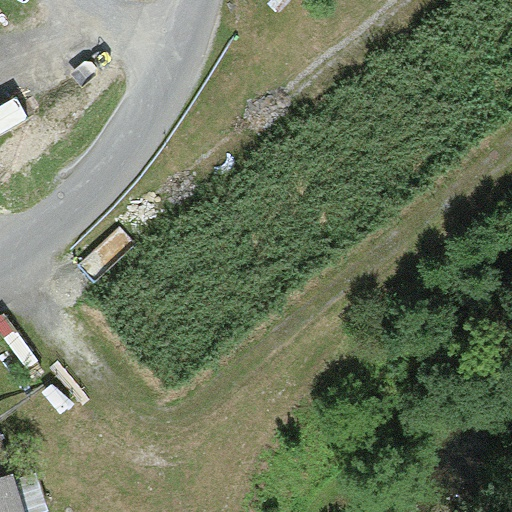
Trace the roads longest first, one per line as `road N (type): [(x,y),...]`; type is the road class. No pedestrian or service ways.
road 1 (track): [(0,268),(134,412),(157,415),(183,406),(511,147)]
road 2 (track): [(406,0),(37,306)]
road 3 (unclassified): [(0,268),(117,162),(144,124),(193,0)]
